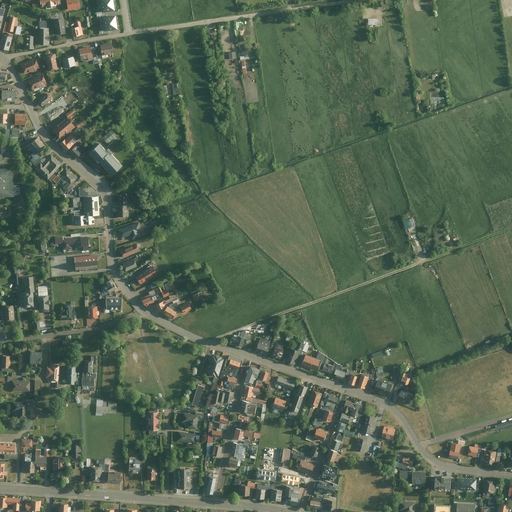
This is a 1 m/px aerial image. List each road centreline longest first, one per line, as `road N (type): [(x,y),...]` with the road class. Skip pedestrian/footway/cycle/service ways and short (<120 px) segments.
road 1 (track): [(211,343),(511,229)]
road 2 (residential): [(141,309),(112,262),(105,194),(45,135),(29,104)]
road 3 (residential): [(511,477),(441,465),(398,412),(345,389)]
road 4 (residential): [(50,491),(215,503)]
road 5 (residential): [(215,503),(247,354)]
road 6 (residential): [(0,342),(102,327),(141,309)]
road 7 (residential): [(301,511),(345,389)]
